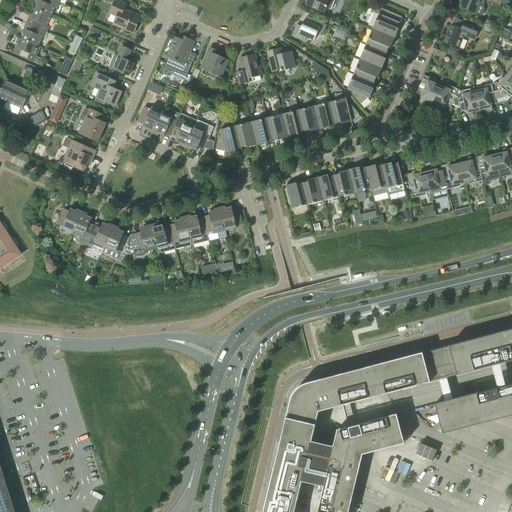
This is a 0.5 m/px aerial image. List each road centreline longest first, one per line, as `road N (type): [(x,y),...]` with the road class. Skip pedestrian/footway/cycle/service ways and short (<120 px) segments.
road 1 (secondary): [(511,252),(272,310),(228,349)]
road 2 (secondary): [(246,363),(294,320),(511,268)]
road 3 (residential): [(197,192),(361,142),(378,129)]
road 4 (unknown): [(356,471),(364,446),(382,445),(490,494),(489,511)]
road 5 (unclassified): [(511,314),(355,354)]
road 6 (secondary): [(209,506),(246,363)]
road 7 (residential): [(171,15),(237,42),(271,35),(291,0)]
road 8 (residential): [(378,129),(414,144),(511,118)]
road 9 (unknown): [(400,400),(432,442),(492,467),(511,458)]
road 10 (residential): [(121,131),(171,15)]
road 11 (residential): [(378,129),(428,17)]
